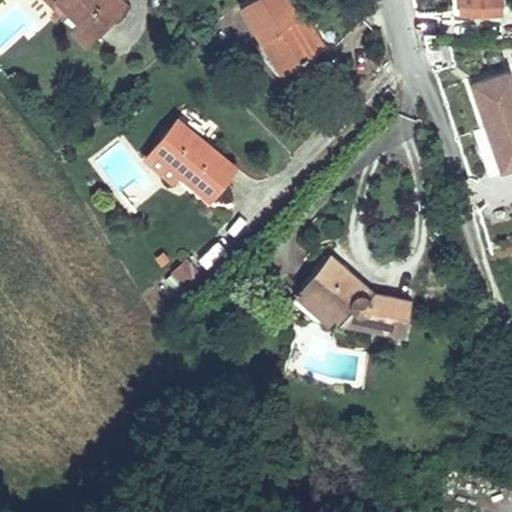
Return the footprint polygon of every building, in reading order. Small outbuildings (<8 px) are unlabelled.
[(48,0),(60,12),(67,7),(93,33),(122,2),(119,0),(48,0)] [(243,0),(240,2),(281,71),(319,48),(299,16),(289,0),(243,0)] [(458,0),(459,13),(499,11),(498,0),(458,0)] [(299,16),(319,48),(325,44),(306,12),(299,16)] [(486,128),(494,155),(511,148),(511,83),(509,73),(472,86),(486,128)] [(176,117),(152,147),(207,195),(233,164),(176,117)] [(494,155),(486,128),(474,131),(484,158),(494,155)] [(332,254),(304,284),(342,319),(405,330),(412,299),(374,291),(332,254)] [(174,271),(187,286),(199,275),(186,259),(174,271)]
